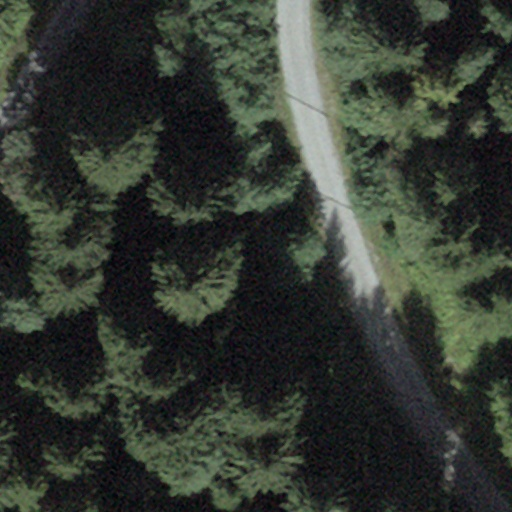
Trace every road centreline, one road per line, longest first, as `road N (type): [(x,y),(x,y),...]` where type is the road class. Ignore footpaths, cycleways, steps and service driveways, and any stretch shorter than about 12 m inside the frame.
road 1 (track): [(296,0),(297,61),(327,192),(361,290),(403,384),(495,511)]
road 2 (track): [(0,138),(85,0)]
